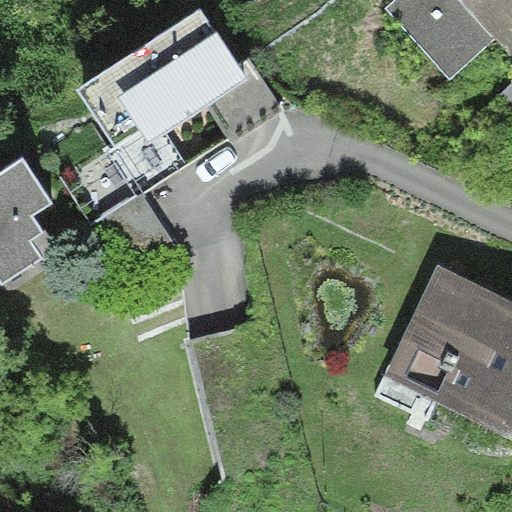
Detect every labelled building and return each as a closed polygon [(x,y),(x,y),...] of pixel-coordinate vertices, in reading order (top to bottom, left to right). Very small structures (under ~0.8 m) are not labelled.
[(511,0),(403,0),(393,9),(452,75),(500,33),(511,46),(511,0)] [(162,46),(85,95),(118,146),(158,120),(164,129),(216,96),(240,135),(284,107),(253,57),(240,65),(203,8),(157,38),(162,46)] [(26,157),(0,173),(0,276),(5,284),(46,258),(34,240),(46,232),(36,215),(55,202),(26,157)] [(181,251),(146,196),(95,228),(131,284),(181,251)] [(511,307),(447,277),(423,329),(413,324),(379,395),(417,413),(423,399),(435,405),(442,391),(511,424),(511,307)] [(296,466),(262,325),(193,341),(227,482),(296,466)]
